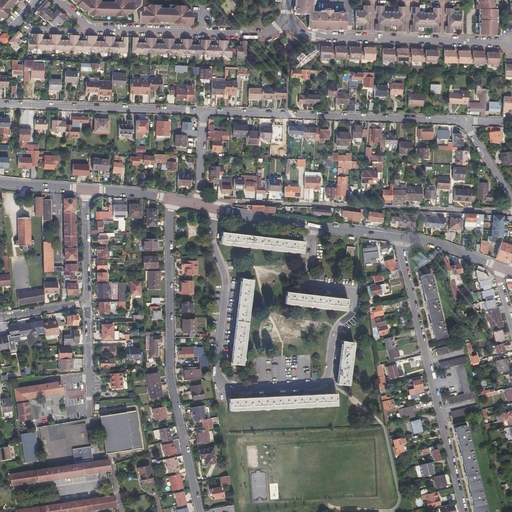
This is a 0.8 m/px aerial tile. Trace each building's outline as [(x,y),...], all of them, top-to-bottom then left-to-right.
[(25,0),(0,0),(0,23),(3,20),(4,21),(7,20),(14,13),(12,11),(21,1),(21,2),(25,1),(25,0)] [(71,0),(84,11),(88,11),(87,14),(88,15),(107,16),(107,2),(100,2),(99,0),(71,0)] [(117,0),(117,2),(107,2),(107,16),(126,16),(126,13),(130,13),(141,5),(140,0),(117,0)] [(296,0),(296,15),(311,15),(311,29),(347,30),(347,14),(333,14),(333,11),(326,11),(326,12),(322,12),(321,12),(321,13),(313,13),(313,6),(314,6),(315,5),(315,4),(315,1),(316,1),(316,0),(296,0)] [(481,35),(496,35),(496,29),(497,29),(497,22),(497,17),(498,17),(498,10),(494,10),(494,2),(493,2),(493,0),(477,0),(477,1),(479,2),(479,4),(477,5),(477,9),(481,10),(481,16),(480,18),(480,20),(481,21),(481,23),(480,24),(480,28),(481,28),(481,35)] [(48,1),(38,12),(40,14),(39,15),(43,19),(51,10),(49,8),(52,4),(48,1)] [(140,22),(159,23),(159,21),(173,22),(173,24),(192,24),(193,17),(193,14),(187,11),(185,11),(185,9),(183,8),(174,7),(174,9),(161,8),(161,7),(158,6),(149,5),(147,7),(143,7),(143,12),(140,12),(140,22)] [(357,11),(357,18),(369,18),(369,14),(372,14),(372,7),(365,7),(364,6),(364,11),(357,11)] [(379,14),(379,19),(392,19),(392,12),(385,12),(385,7),(384,7),(377,7),(377,14),(379,14)] [(392,12),(392,19),(404,20),(405,15),(407,15),(407,8),(401,8),(399,8),(399,13),(392,12)] [(427,20),(427,13),(420,13),(420,8),(418,8),(412,8),(412,15),(414,15),(414,20),(427,20)] [(51,24),(61,13),(57,9),(53,13),(51,10),(43,19),(47,22),(48,21),(51,24)] [(442,9),(435,9),(434,9),(434,13),(427,13),(427,20),(439,21),(439,16),(441,16),(442,9)] [(449,16),(449,21),(461,21),(461,14),(454,14),(455,9),(453,9),(447,9),(447,16),(449,16)] [(69,18),(65,14),(64,15),(61,13),(51,24),(55,27),(58,24),(61,26),(69,18)] [(357,18),(356,26),(364,26),(364,31),(371,31),(371,24),(369,24),(369,18),(357,18)] [(376,31),(384,32),(384,27),(392,27),(392,19),(379,19),(379,24),(377,25),(376,31)] [(398,32),(406,32),(406,25),(404,25),(404,20),(392,19),(392,27),(399,27),(398,32)] [(412,32),(419,33),(419,28),(427,28),(427,20),(414,20),(414,26),(412,26),(412,32)] [(433,33),(441,33),(441,27),(439,26),(439,21),(427,20),(427,28),(434,28),(433,33)] [(446,27),(446,33),(454,34),(454,29),(461,29),(461,21),(449,21),(448,27),(446,27)] [(14,38),(10,43),(12,45),(11,46),(15,50),(23,41),(20,39),(24,35),(20,32),(14,38)] [(7,34),(4,34),(1,37),(2,41),(4,44),(8,44),(11,41),(10,37),(7,34)] [(38,49),(39,35),(33,35),(33,40),(30,39),(29,50),(34,51),(34,49),(38,49)] [(39,35),(38,49),(42,49),(42,51),(47,51),(47,40),(44,40),(44,35),(39,35)] [(56,50),(57,36),(51,35),(51,40),(47,40),(47,51),(53,51),(53,50),(56,50)] [(66,52),(66,41),(63,40),(63,36),(57,36),(56,50),(60,50),(60,52),(66,52)] [(75,50),(75,36),(69,36),(69,41),(66,41),(66,52),(71,52),(71,50),(75,50)] [(83,52),(84,41),(81,41),(81,36),(75,36),(75,50),(79,51),(78,52),(83,52)] [(93,37),(90,37),(87,37),(87,41),(84,41),(83,52),(89,53),(89,51),(92,51),(93,37)] [(98,37),(93,37),(92,51),(96,51),(96,53),(101,53),(101,42),(98,42),(98,37)] [(111,37),(105,37),(105,42),(101,42),(101,53),(106,53),(107,52),(110,52),(111,37)] [(116,37),(111,37),(110,52),(114,52),(114,54),(119,54),(120,42),(116,42),(116,37)] [(138,37),(133,37),(132,51),(132,52),(136,52),(136,53),(141,54),(142,42),(138,42),(138,37)] [(129,38),(123,38),(123,42),(120,42),(119,54),(124,54),(124,52),(129,52),(129,38)] [(151,38),(145,38),(145,43),(142,42),(141,54),(146,54),(146,52),(150,53),(151,38)] [(156,38),(151,38),(150,53),(154,53),(154,54),(159,54),(159,43),(156,43),(156,38)] [(169,38),(163,38),(163,43),(159,43),(159,54),(164,54),(164,53),(168,53),(169,38)] [(174,39),(169,38),(168,53),(172,53),(172,55),(177,55),(177,44),(174,44),(174,39)] [(187,39),(181,39),(181,44),(177,44),(177,55),(182,55),(182,54),(186,54),(187,39)] [(192,39),(187,39),(186,54),(190,54),(190,55),(195,55),(195,44),(192,44),(192,39)] [(204,40),(199,39),(198,44),(195,44),(195,55),(200,56),(200,54),(204,54),(204,40)] [(210,40),(204,40),(204,54),(208,54),(208,56),(213,56),(213,45),(210,45),(210,40)] [(223,40),(216,40),(216,45),(213,45),(213,56),(218,56),(219,55),(222,55),(223,40)] [(228,40),(223,40),(222,55),(226,55),(226,56),(231,56),(231,45),(228,45),(228,40)] [(246,41),(240,41),(240,46),(237,46),(236,57),(242,57),(242,56),(246,56),(246,41)] [(327,46),(327,45),(321,44),(319,44),(318,55),(321,55),(321,60),(325,60),(325,58),(332,58),(335,58),(335,50),(332,50),(332,46),(327,46)] [(341,45),(339,45),(339,47),(335,47),(335,50),(335,58),(346,59),(350,59),(350,51),(346,50),(347,45),(341,45)] [(358,47),(358,46),(356,46),(350,45),(350,51),(350,59),(360,59),(364,59),(364,51),(361,51),(361,47),(358,47)] [(370,46),(368,46),(368,48),(364,48),(364,51),(364,59),(375,59),(375,46),(370,46)] [(380,46),(380,57),(382,57),(382,62),(387,63),(387,60),(397,61),(397,53),(394,53),(394,49),(389,49),(389,47),(382,46),(380,46)] [(403,49),(403,47),(401,47),(397,47),(397,53),(397,61),(411,61),(411,53),(408,53),(409,49),(403,49)] [(419,50),(419,48),(418,48),(412,47),(411,53),(411,61),(426,62),(426,54),(423,54),(423,50),(419,50)] [(439,59),(439,48),(437,48),(431,48),(431,50),(426,50),(426,54),(426,62),(432,62),(432,64),(436,64),(436,59),(439,59)] [(452,49),(450,49),(444,48),(444,63),(458,63),(459,55),(456,55),(456,51),(452,51),(452,49)] [(470,49),(464,49),(462,49),(462,51),(459,51),(459,55),(458,63),(473,63),(473,55),(470,55),(470,49)] [(481,50),(479,50),(473,49),(473,55),(473,63),(487,64),(487,56),(484,56),(484,52),(481,52),(481,50)] [(501,50),(499,50),(492,50),(492,52),(487,52),(487,56),(487,64),(493,64),(493,66),(498,66),(498,62),(501,62),(501,50)] [(17,60),(12,60),(11,74),(22,75),(22,66),(16,66),(17,60)] [(28,61),(24,60),(24,71),(28,71),(28,69),(31,69),(31,71),(31,78),(43,78),(43,64),(28,64),(28,61)] [(132,67),(132,74),(142,74),(142,70),(148,70),(148,66),(144,65),(144,67),(132,67)] [(248,76),(248,72),(245,72),(245,69),(236,69),(235,84),(235,89),(239,90),(240,78),(240,76),(243,76),(248,76)] [(309,79),(309,73),(310,70),(301,70),(301,71),(293,71),(293,69),(291,69),(290,77),(301,77),(301,78),(309,79)] [(200,70),(199,78),(209,79),(210,70),(200,70)] [(372,72),(361,72),(361,78),(364,78),(364,87),(372,87),(372,83),(372,72)] [(76,84),(76,80),(77,75),(77,73),(65,73),(64,84),(76,84)] [(112,82),(111,86),(117,86),(117,88),(125,88),(126,74),(112,73),(112,82)] [(148,89),(148,78),(129,78),(128,92),(138,92),(147,92),(148,89)] [(148,78),(148,89),(154,90),(154,91),(160,91),(160,79),(148,78)] [(60,91),(61,82),(48,81),(48,91),(60,91)] [(402,82),(389,82),(389,93),(401,93),(402,82)] [(222,95),(223,83),(211,83),(210,95),(215,96),(215,95),(222,95)] [(222,100),(222,101),(227,101),(227,96),(227,94),(235,94),(235,89),(235,84),(223,83),(222,95),(222,100)] [(486,89),(481,89),(481,83),(476,83),(476,88),(476,94),(480,94),(480,103),(470,103),(470,111),(485,112),(485,111),(486,94),(486,90),(486,89)] [(98,94),(98,84),(85,84),(85,94),(98,94)] [(373,84),(373,87),(373,96),(385,96),(386,85),(373,84)] [(438,93),(439,85),(430,84),(429,92),(438,93)] [(185,101),(186,90),(178,89),(178,88),(169,87),(169,96),(175,96),(177,96),(176,101),(185,101)] [(335,97),(335,94),(335,88),(327,87),(326,96),(335,97)] [(285,99),(285,88),(273,88),(273,89),(272,98),(285,99)] [(260,99),(260,90),(247,89),(247,100),(260,100),(260,99)] [(272,99),(272,98),(273,89),(260,89),(260,90),(260,99),(272,99)] [(468,91),(461,91),(461,95),(459,95),(459,94),(449,93),(448,103),(459,104),(459,103),(461,103),(461,104),(467,104),(468,91)] [(305,96),(305,104),(318,104),(319,95),(305,94),(305,96)] [(335,97),(334,104),(347,104),(347,95),(335,94),(335,97)] [(422,106),(422,95),(407,94),(406,105),(413,105),(413,106),(422,106)] [(486,94),(485,111),(492,111),(496,111),(500,111),(500,108),(499,108),(499,102),(489,102),(489,94),(486,94)] [(508,114),(508,111),(511,111),(511,99),(503,98),(502,113),(506,114),(508,114)] [(71,117),(71,125),(71,139),(71,138),(78,138),(78,128),(80,128),(81,124),(87,124),(87,118),(83,118),(81,118),(71,117)] [(47,130),(47,119),(35,119),(34,129),(47,130)] [(108,119),(95,119),(95,132),(108,132),(108,119)] [(65,131),(65,125),(65,122),(61,122),(57,122),(57,120),(52,120),(52,131),(60,132),(60,131),(65,131)] [(119,135),(119,142),(126,142),(127,136),(132,136),(132,126),(131,126),(131,122),(127,121),(127,126),(118,125),(118,135),(119,135)] [(135,121),(135,132),(146,132),(146,122),(143,122),(143,121),(135,121)] [(169,121),(156,121),(156,135),(168,135),(169,121)] [(192,122),(182,122),(182,136),(186,136),(197,137),(198,131),(192,131),(192,122)] [(227,140),(228,132),(222,132),(212,131),(213,125),(208,124),(207,140),(212,140),(212,141),(219,141),(220,136),(222,136),(223,136),(223,140),(227,140)] [(245,137),(245,131),(246,125),(232,124),(232,136),(245,137)] [(8,127),(0,126),(0,133),(3,134),(3,138),(8,138),(8,127)] [(271,130),(271,127),(260,126),(260,139),(270,139),(270,138),(271,130)] [(302,127),(301,137),(314,138),(315,127),(302,127)] [(360,128),(353,127),(352,139),(360,139),(360,128)] [(418,128),(417,138),(431,139),(431,127),(428,127),(428,129),(418,128)] [(491,142),(496,141),(502,140),(501,137),(503,136),(502,133),(500,134),(499,127),(492,127),(489,127),(490,132),(489,133),(491,142)] [(19,129),(18,140),(29,140),(30,129),(19,129)] [(379,133),(380,129),(369,129),(368,141),(379,142),(379,141),(379,138),(379,133)] [(327,139),(328,130),(320,130),(319,130),(316,130),(315,139),(327,139)] [(257,144),(258,132),(245,131),(245,137),(245,143),(257,144)] [(436,136),(436,138),(449,139),(449,131),(437,131),(436,136)] [(348,145),(348,132),(336,132),(336,144),(348,145)] [(395,145),(396,133),(391,133),(391,134),(388,134),(383,133),(383,141),(383,142),(382,147),(388,147),(388,145),(395,145)] [(452,133),(451,142),(451,145),(462,145),(462,139),(460,139),(460,134),(452,133)] [(175,145),(186,146),(186,136),(182,136),(176,135),(175,145)] [(270,138),(270,139),(269,155),(275,155),(275,157),(277,157),(277,155),(278,155),(279,150),(277,149),(274,149),(274,146),(274,138),(270,138)] [(219,150),(219,141),(212,141),(211,150),(215,150),(219,150)] [(411,143),(398,142),(398,153),(410,154),(411,143)] [(436,150),(451,150),(451,145),(451,142),(448,142),(447,146),(436,145),(436,150)] [(414,148),(414,152),(417,152),(416,157),(426,157),(426,148),(414,148)] [(503,156),(504,164),(511,162),(511,150),(501,151),(501,156),(503,156)] [(466,151),(455,151),(455,165),(466,166),(466,151)] [(162,163),(162,155),(154,154),(154,157),(140,157),(140,154),(136,154),(136,157),(130,157),(130,161),(132,161),(132,166),(135,166),(143,166),(143,164),(149,165),(148,167),(153,167),(153,162),(162,163)] [(175,155),(170,155),(162,155),(162,163),(161,170),(177,171),(177,164),(168,164),(168,160),(175,160),(175,155)] [(375,167),(375,172),(376,172),(376,174),(381,174),(381,172),(380,172),(381,163),(382,155),(378,155),(377,155),(376,161),(370,161),(370,162),(371,162),(371,166),(375,167)] [(45,156),(45,159),(44,169),(53,169),(54,167),(54,163),(57,163),(58,157),(45,156)] [(9,158),(0,157),(0,168),(4,168),(8,168),(9,158)] [(31,158),(18,158),(18,168),(22,168),(22,169),(27,169),(27,168),(31,168),(31,165),(31,158)] [(94,159),(94,169),(109,170),(109,159),(94,159)] [(114,163),(114,171),(117,171),(117,172),(122,173),(122,163),(114,163)] [(89,176),(89,165),(73,165),(73,176),(89,176)] [(465,180),(465,169),(453,168),(453,180),(465,180)] [(217,182),(218,175),(218,169),(209,169),(209,182),(208,184),(217,185),(217,182)] [(376,172),(375,172),(361,171),(361,182),(376,183),(376,174),(376,172)] [(267,190),(268,183),(261,183),(261,174),(257,173),(256,193),(267,193),(267,190)] [(178,174),(178,185),(190,185),(190,175),(178,174)] [(320,178),(305,177),(304,189),(310,189),(310,188),(314,188),(314,190),(319,190),(320,178)] [(449,189),(450,177),(437,177),(436,188),(449,189)] [(337,178),(337,185),(337,196),(341,196),(341,193),(344,193),(345,178),(337,178)] [(243,189),(243,179),(233,179),(233,189),(243,189)] [(229,193),(230,181),(221,180),(220,192),(229,193)] [(279,191),(280,181),(268,181),(268,183),(267,190),(279,191)] [(393,185),(393,184),(390,183),(389,190),(382,189),(381,198),(392,199),(393,185)] [(488,195),(488,184),(478,183),(477,200),(492,201),(492,195),(488,195)] [(284,186),(284,196),(299,197),(299,187),(289,186),(289,185),(287,184),(287,186),(284,186)] [(393,185),(392,199),(396,199),(405,200),(405,199),(405,187),(405,186),(401,186),(401,190),(396,190),(396,185),(393,185)] [(405,187),(405,199),(408,199),(408,201),(410,201),(410,200),(416,200),(416,201),(420,202),(420,200),(421,188),(405,187)] [(335,198),(335,188),(326,188),(326,198),(335,198)] [(435,199),(435,191),(425,190),(425,198),(435,199)] [(470,190),(456,190),(456,200),(456,201),(464,201),(465,200),(470,200),(474,200),(474,191),(470,190)] [(45,199),(43,199),(43,221),(46,221),(52,221),(51,201),(45,201),(45,199)] [(65,201),(65,218),(77,218),(77,200),(65,201)] [(127,216),(127,205),(115,204),(114,216),(127,216)] [(114,216),(114,205),(109,205),(109,213),(96,213),(97,221),(103,221),(113,221),(113,217),(114,217),(114,216)] [(138,208),(138,206),(130,206),(131,219),(142,219),(142,208),(138,208)] [(157,210),(148,210),(148,227),(158,227),(157,210)] [(359,213),(341,212),(341,218),(350,219),(351,221),(359,221),(359,213)] [(374,213),(371,212),(367,212),(366,220),(370,220),(370,223),(377,224),(377,221),(380,221),(381,213),(374,213)] [(465,214),(465,217),(464,226),(465,226),(466,228),(467,229),(469,230),(470,230),(472,229),(473,228),(474,227),(475,227),(475,228),(482,228),(483,215),(465,214)] [(493,215),(493,223),(503,223),(508,223),(508,219),(503,219),(503,215),(493,215)] [(15,241),(15,242),(15,246),(20,246),(20,247),(21,247),(21,250),(24,253),(28,252),(30,250),(30,247),(32,247),(32,246),(34,246),(36,244),(36,241),(35,240),(32,240),(31,219),(27,219),(27,216),(24,216),(24,219),(19,219),(20,240),(16,240),(15,241)] [(391,218),(391,224),(398,225),(397,226),(412,228),(414,218),(399,216),(398,219),(391,218)] [(426,223),(425,223),(425,226),(442,227),(443,218),(426,217),(426,219),(426,223)] [(462,217),(451,217),(450,229),(457,230),(457,228),(461,228),(462,217)] [(77,218),(65,218),(66,262),(78,262),(77,218)] [(492,223),(492,230),(507,231),(508,227),(503,227),(503,223),(493,223),(492,223)] [(492,230),(491,236),(494,237),(502,239),(503,234),(507,234),(507,231),(492,230)] [(114,234),(98,234),(99,242),(102,242),(102,247),(108,247),(108,237),(115,237),(115,234),(114,234)] [(230,235),(223,234),(222,245),(303,255),(304,243),(287,241),(269,239),(248,237),(230,235)] [(511,253),(511,245),(511,241),(503,238),(497,258),(508,262),(511,253)] [(75,273),(77,273),(77,266),(66,266),(66,270),(62,270),(62,268),(53,268),(52,244),(47,244),(46,239),(44,239),(44,261),(44,274),(62,273),(75,273)] [(158,240),(144,241),(144,252),(158,252),(158,240)] [(480,245),(479,251),(487,254),(488,241),(480,240),(480,245)] [(7,243),(7,245),(7,247),(9,257),(15,256),(14,247),(14,242),(7,243)] [(371,259),(378,258),(377,247),(374,247),(374,246),(370,247),(371,249),(363,250),(365,266),(371,265),(371,259)] [(355,247),(346,247),(346,254),(354,255),(355,247)] [(98,255),(98,260),(113,259),(113,256),(115,256),(115,253),(108,252),(107,249),(98,249),(98,253),(100,253),(100,255),(98,255)] [(158,258),(145,258),(145,269),(158,269),(158,258)] [(367,274),(366,274),(366,279),(380,276),(378,268),(381,267),(379,258),(375,259),(377,268),(369,269),(370,272),(367,273),(367,274)] [(106,261),(98,262),(99,271),(106,271),(106,261)] [(400,271),(399,266),(398,263),(396,264),(395,261),(385,263),(387,274),(389,274),(396,272),(400,271)] [(194,264),(180,264),(181,269),(183,269),(184,277),(194,276),(194,264)] [(460,265),(452,267),(454,276),(462,273),(460,265)] [(474,271),(476,282),(478,281),(492,278),(485,273),(481,272),(475,271),(474,271)] [(160,287),(160,272),(149,272),(149,280),(148,280),(148,290),(156,290),(156,287),(160,287)] [(397,278),(396,272),(389,274),(390,280),(397,278)] [(78,281),(78,278),(76,278),(75,273),(62,273),(62,276),(66,276),(66,279),(69,279),(69,282),(70,282),(70,283),(78,283),(78,281)] [(99,274),(99,285),(108,284),(107,274),(99,274)] [(431,274),(420,277),(435,340),(446,337),(431,274)] [(1,287),(12,286),(11,277),(3,278),(4,284),(1,284),(1,287)] [(492,278),(478,281),(479,287),(481,287),(481,290),(493,288),(492,284),(494,284),(494,281),(493,281),(492,278)] [(253,281),(242,280),(240,293),(238,311),(235,333),(233,351),(231,367),(243,369),(253,281)] [(453,280),(449,282),(454,299),(458,298),(453,280)] [(142,283),(131,283),(132,296),(136,296),(136,295),(142,295),(142,283)] [(191,283),(179,283),(179,296),(191,296),(191,283)] [(45,284),(45,291),(45,294),(59,294),(59,288),(57,288),(57,284),(45,284)] [(78,285),(73,285),(73,284),(69,284),(69,296),(73,296),(78,295),(78,285)] [(108,284),(99,285),(99,299),(109,299),(109,295),(111,295),(111,288),(109,288),(109,284),(108,284)] [(386,294),(384,285),(375,288),(374,286),(372,287),(372,288),(371,289),(373,297),(386,294)] [(486,302),(494,300),(493,296),(497,296),(495,287),(479,291),(481,299),(485,298),(486,302)] [(20,306),(45,302),(45,294),(45,291),(18,295),(20,306)] [(297,294),(288,293),(287,305),(346,312),(348,301),(333,299),(313,296),(297,294)] [(477,312),(496,308),(494,300),(486,302),(475,304),(477,312)] [(194,304),(183,304),(183,313),(194,313),(194,304)] [(504,313),(502,306),(496,308),(485,310),(488,323),(487,323),(487,326),(490,325),(491,328),(482,330),(483,333),(504,328),(500,314),(504,313)] [(377,308),(376,307),(370,309),(371,320),(373,319),(374,319),(373,311),(376,311),(377,317),(383,316),(381,307),(377,308)] [(151,312),(154,312),(154,321),(161,320),(161,312),(160,312),(160,308),(154,308),(151,308),(151,312)] [(79,317),(68,317),(68,327),(79,326),(79,317)] [(375,319),(377,328),(385,326),(383,318),(375,319)] [(183,321),(183,327),(186,327),(186,335),(196,334),(196,321),(183,321)] [(31,324),(32,325),(33,333),(40,331),(40,334),(46,333),(45,326),(44,325),(44,322),(31,324)] [(60,335),(59,328),(58,323),(53,323),(54,325),(45,326),(46,333),(46,337),(60,335)] [(21,335),(21,338),(29,337),(30,345),(35,344),(33,333),(32,325),(19,327),(20,327),(21,335)] [(121,343),(121,335),(121,334),(115,334),(114,326),(103,326),(103,344),(121,343)] [(385,326),(377,328),(379,336),(387,335),(385,326)] [(16,347),(15,339),(14,335),(21,335),(20,327),(10,329),(11,334),(8,335),(9,338),(10,348),(16,347)] [(496,343),(504,341),(502,333),(501,331),(494,333),(496,343)] [(66,348),(75,348),(75,343),(80,343),(80,339),(81,339),(80,336),(79,336),(79,332),(72,332),(72,337),(66,337),(66,348)] [(147,333),(147,351),(151,351),(151,358),(158,358),(158,343),(162,343),(162,338),(153,338),(153,333),(147,333)] [(468,337),(463,338),(467,353),(471,352),(472,352),(468,337)] [(0,351),(11,350),(10,348),(9,338),(0,339),(0,351)] [(387,351),(395,349),(394,342),(393,338),(385,340),(387,351)] [(354,344),(343,342),(342,351),(339,374),(337,385),(349,387),(354,344)] [(436,351),(437,357),(463,351),(462,344),(436,351)] [(505,344),(494,347),(497,355),(506,353),(504,348),(506,348),(505,344)] [(114,346),(102,346),(102,357),(106,357),(106,353),(110,353),(110,357),(116,357),(116,350),(115,350),(114,346)] [(72,348),(61,349),(61,359),(72,359),(72,348)] [(388,361),(388,364),(399,362),(398,358),(400,358),(398,348),(395,349),(387,351),(389,360),(388,361)] [(209,358),(204,358),(201,358),(201,351),(197,351),(197,350),(183,350),(183,353),(179,353),(179,359),(202,359),(202,368),(210,367),(209,365),(209,358)] [(471,352),(467,353),(468,358),(469,357),(471,365),(478,363),(476,357),(472,358),(471,352)] [(465,359),(440,365),(441,371),(457,367),(464,395),(448,399),(450,405),(475,399),(473,393),(471,393),(464,366),(467,365),(465,359)] [(509,371),(506,359),(496,362),(498,373),(509,371)] [(74,370),(74,360),(65,360),(61,360),(61,372),(70,372),(70,370),(74,370)] [(110,361),(102,361),(102,368),(103,368),(103,370),(110,369),(110,368),(115,368),(115,360),(110,360),(110,361)] [(396,366),(388,368),(390,380),(403,377),(402,371),(398,372),(396,366)] [(2,369),(3,378),(9,378),(9,377),(8,377),(8,374),(11,374),(11,373),(13,372),(13,369),(10,369),(10,368),(7,368),(2,369)] [(185,369),(186,375),(186,380),(201,379),(200,368),(185,369)] [(123,374),(113,375),(113,379),(112,379),(112,389),(114,390),(124,389),(123,374)] [(153,387),(165,385),(162,374),(151,376),(153,387)] [(409,390),(410,396),(423,393),(423,392),(421,380),(420,378),(412,380),(414,389),(409,390)] [(63,383),(16,390),(21,422),(32,420),(29,400),(65,394),(63,383)] [(168,398),(165,385),(153,387),(156,400),(168,398)] [(203,385),(192,387),(193,392),(194,392),(195,400),(205,398),(203,385)] [(238,400),(230,400),(231,412),(337,406),(337,395),(323,396),(302,397),(281,398),(259,399),(238,400)] [(15,412),(12,399),(3,400),(6,417),(11,417),(10,413),(15,412)] [(383,402),(385,413),(388,412),(387,406),(392,404),(391,400),(386,402),(383,402)] [(477,406),(451,413),(453,419),(478,413),(477,406)] [(166,407),(154,410),(156,421),(168,418),(166,407)] [(192,408),(193,412),(194,422),(205,420),(203,407),(192,408)] [(409,416),(410,419),(415,417),(412,407),(399,410),(401,418),(409,416)] [(511,411),(502,414),(503,418),(505,418),(506,420),(511,418),(511,411)] [(137,412),(102,417),(108,454),(143,450),(137,412)] [(409,422),(413,435),(423,432),(420,420),(409,422)] [(486,511),(466,426),(455,429),(475,511),(486,511)] [(161,430),(163,443),(172,441),(169,429),(161,430)] [(206,430),(195,432),(197,444),(208,443),(206,430)] [(30,431),(21,432),(26,460),(34,458),(30,431)] [(396,447),(394,448),(397,456),(403,455),(406,454),(403,445),(407,444),(406,438),(395,441),(396,447)] [(176,443),(165,446),(167,457),(179,454),(176,443)] [(10,446),(0,446),(0,459),(11,459),(10,446)] [(431,448),(435,462),(440,461),(437,446),(431,448)] [(69,452),(72,466),(91,463),(89,448),(69,452)] [(213,448),(200,451),(201,459),(204,459),(206,465),(215,464),(213,448)] [(178,457),(167,460),(170,473),(179,471),(178,463),(179,463),(178,457)] [(72,466),(11,475),(13,486),(112,472),(110,460),(91,463),(72,466)] [(432,463),(420,466),(422,477),(435,474),(432,463)] [(143,477),(142,477),(144,486),(155,483),(151,467),(141,469),(143,477)] [(181,474),(170,477),(174,491),(184,489),(181,474)] [(444,475),(434,478),(437,489),(447,486),(444,475)] [(230,480),(229,476),(221,478),(223,485),(230,484),(230,480)] [(222,487),(211,489),(212,495),(214,494),(215,499),(224,497),(222,487)] [(178,506),(188,504),(185,491),(175,493),(178,506)] [(438,505),(435,493),(427,495),(421,496),(422,500),(425,499),(427,507),(438,505)] [(116,496),(17,511),(84,511),(117,507),(116,496)]
